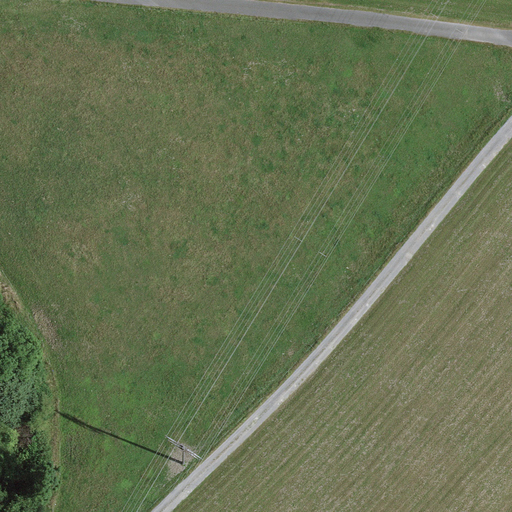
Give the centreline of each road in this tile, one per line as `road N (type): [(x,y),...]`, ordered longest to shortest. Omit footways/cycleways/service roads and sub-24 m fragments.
road 1 (track): [(511,125),(261,420),(160,511)]
road 2 (track): [(511,39),(155,0)]
